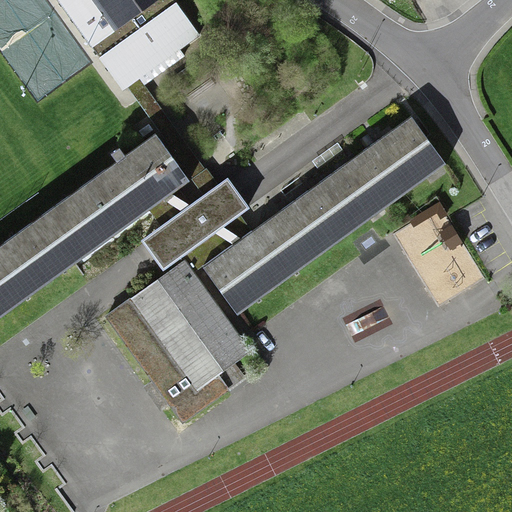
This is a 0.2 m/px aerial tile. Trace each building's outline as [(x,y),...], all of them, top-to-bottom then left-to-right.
[(168,0),(50,0),(90,55),(168,0)] [(205,275),(240,321),(443,170),(409,124),(205,275)] [(0,249),(0,322),(186,188),(152,141),(79,193),(0,249)] [(141,245),(161,273),(247,213),(227,185),(141,245)] [(106,322),(182,430),(206,414),(230,396),(218,379),(249,357),(185,267),(129,306),(106,322)]
